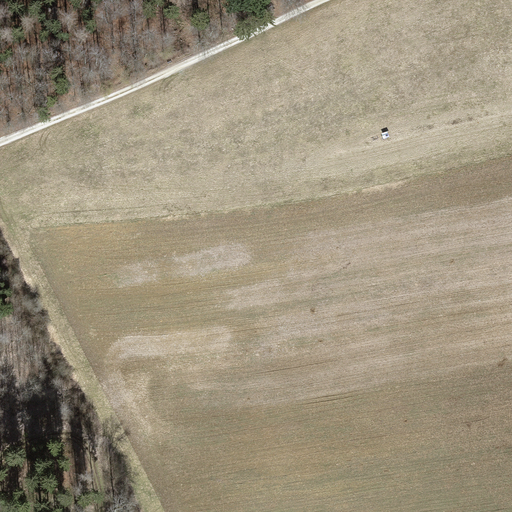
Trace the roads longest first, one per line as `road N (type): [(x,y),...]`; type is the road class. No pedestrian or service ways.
road 1 (track): [(323,0),(0,143)]
road 2 (track): [(0,460),(38,438),(65,434),(95,461),(101,511)]
